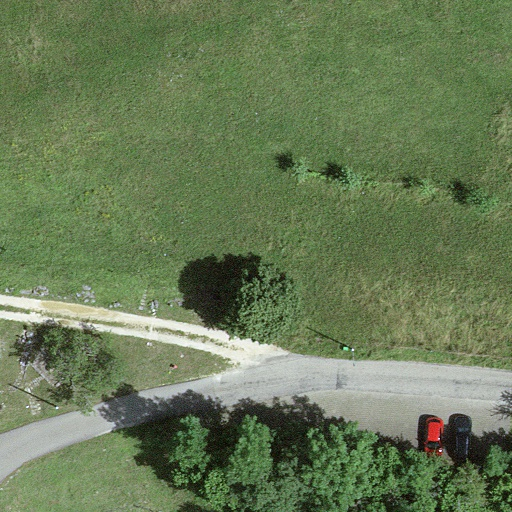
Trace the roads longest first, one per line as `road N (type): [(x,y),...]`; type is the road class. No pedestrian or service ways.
road 1 (unclassified): [(511,391),(376,378),(279,385),(134,412),(0,456)]
road 2 (track): [(0,308),(202,339),(294,384)]
